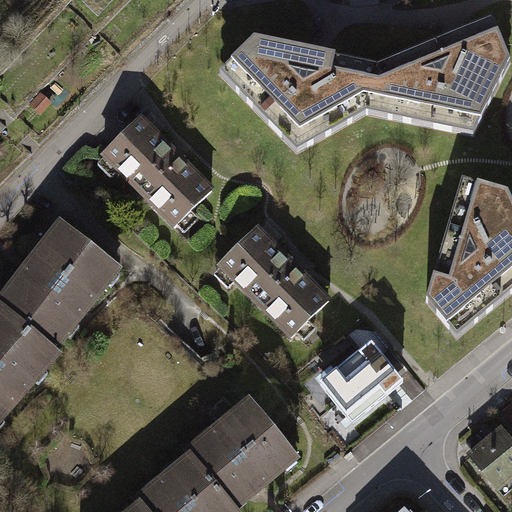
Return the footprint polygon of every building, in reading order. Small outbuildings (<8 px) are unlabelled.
[(366,114),(472,135),(509,63),(491,19),(375,65),(366,114)] [(297,152),(366,114),(375,65),(317,54),(253,41),(219,74),(297,152)] [(41,94),(29,105),(40,117),(52,105),(41,94)] [(152,113),(144,119),(158,134),(165,127),(152,113)] [(102,157),(175,228),(211,191),(175,156),(138,121),(102,157)] [(511,205),(506,193),(461,180),(426,302),(454,338),(511,290),(511,205)] [(283,237),(268,224),(261,230),(275,244),(283,237)] [(0,308),(2,310),(51,350),(115,269),(62,227),(48,245),(40,244),(37,258),(29,270),(20,282),(9,282),(8,297),(0,304),(0,308)] [(219,267),(291,338),(327,301),(293,268),(257,231),(219,267)] [(0,415),(55,354),(51,350),(2,310),(0,311),(0,415)] [(371,342),(319,384),(353,425),(404,382),(371,342)] [(190,460),(232,510),(295,457),(250,403),(234,417),(220,421),(221,428),(205,441),(191,445),(191,452),(187,456),(190,460)] [(500,431),(469,458),(496,489),(510,477),(511,479),(511,444),(506,438),(500,431)] [(140,509),(142,511),(234,511),(232,510),(190,460),(174,464),(176,473),(154,490),(140,493),(141,502),(137,505),(140,509)]
